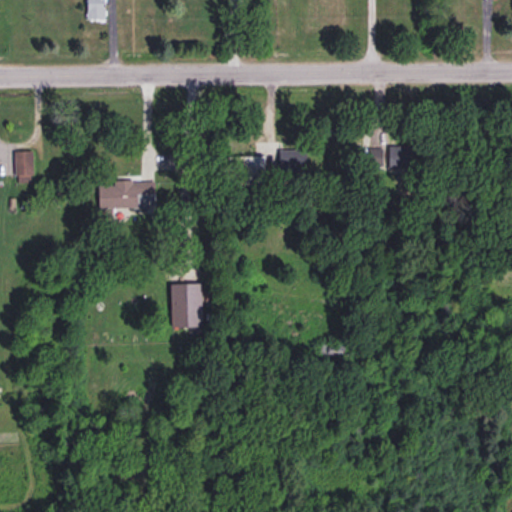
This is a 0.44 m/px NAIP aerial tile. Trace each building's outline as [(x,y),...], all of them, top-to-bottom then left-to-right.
[(104,18),(104,0),(86,0),(86,17),(104,18)] [(388,167),(411,167),(412,145),(389,145),(388,167)] [(280,173),(307,173),(306,148),(279,149),(280,173)] [(33,175),(32,150),(14,150),(15,175),(33,175)] [(263,155),(241,155),(242,182),(264,182),(263,155)] [(155,179),(98,181),(99,209),(148,207),(148,201),(155,201),(155,179)] [(171,326),(203,325),(202,282),(169,283),(171,326)]
